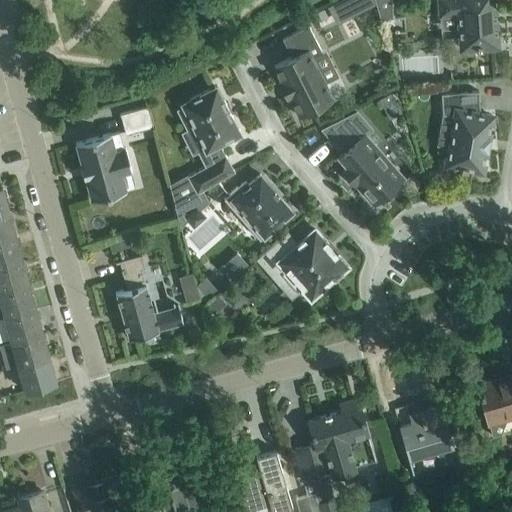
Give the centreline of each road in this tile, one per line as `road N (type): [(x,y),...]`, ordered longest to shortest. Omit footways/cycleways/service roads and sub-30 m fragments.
road 1 (residential): [(111,417),(11,59)]
road 2 (residential): [(111,417),(385,340)]
road 3 (residential): [(232,54),(274,140),(380,255)]
road 4 (residential): [(380,255),(425,214),(502,210)]
road 5 (residential): [(385,340),(511,299)]
